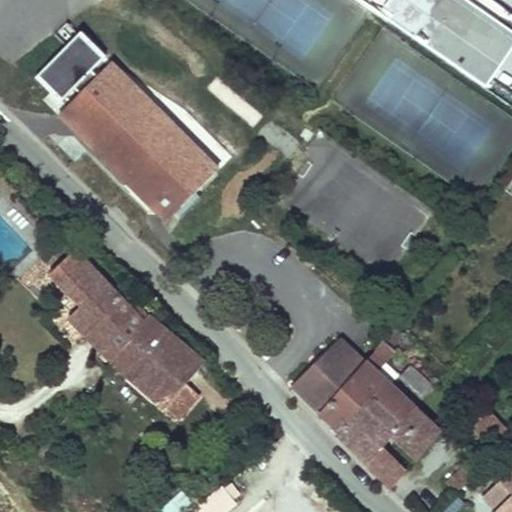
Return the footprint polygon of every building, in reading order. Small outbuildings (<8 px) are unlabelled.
[(385,0),(379,9),(484,87),(511,49),(511,14),(498,5),(491,0),(385,0)] [(84,28),(36,73),(59,98),(107,54),(84,28)] [(113,62),(104,72),(122,90),(139,90),(113,62)] [(104,72),(69,105),(86,124),(76,133),(127,186),(130,182),(134,187),(142,180),(161,201),(158,205),(157,209),(158,212),(159,215),(162,217),(165,217),(168,217),(171,215),(173,213),(174,211),(174,207),(182,207),(184,210),(206,189),(172,157),(157,130),(139,90),(122,90),(104,72)] [(139,90),(157,130),(172,157),(206,189),(221,175),(139,90)] [(69,105),(58,115),(76,133),(86,124),(69,105)] [(130,182),(127,186),(166,227),(184,210),(182,207),(174,207),(174,211),(173,213),(171,215),(168,217),(165,217),(162,217),(159,215),(158,212),(157,209),(158,205),(161,201),(142,180),(134,187),(130,182)] [(114,290),(91,264),(65,286),(94,320),(82,330),(93,343),(132,310),(114,290)] [(163,346),(132,310),(93,343),(124,375),(163,346)] [(395,328),(384,342),(395,351),(406,337),(395,328)] [(124,375),(190,434),(210,411),(198,400),(216,381),(194,362),(170,340),(163,346),(124,375)] [(313,365),(289,388),(319,418),(364,364),(339,340),(313,365)] [(384,342),(364,364),(319,418),(327,427),(337,437),(372,402),(400,429),(415,411),(375,374),(395,351),(384,342)] [(400,379),(425,403),(436,390),(411,366),(400,379)] [(383,449),(393,439),(400,429),(372,402),(337,437),(351,452),(366,467),(383,449)] [(511,426),(491,407),(479,421),(500,440),(511,427),(511,426)] [(415,411),(400,429),(393,439),(414,460),(439,434),(415,411)] [(406,473),(383,449),(366,467),(385,487),(390,492),(398,482),(406,473)] [(469,459),(461,467),(473,479),(481,471),(469,459)] [(473,479),(461,467),(453,474),(466,486),(473,479)] [(466,486),(453,474),(446,481),(457,494),(466,486)] [(511,474),(487,497),(499,510),(511,498),(511,474)] [(496,511),(511,511),(511,498),(499,510),(496,511)]
